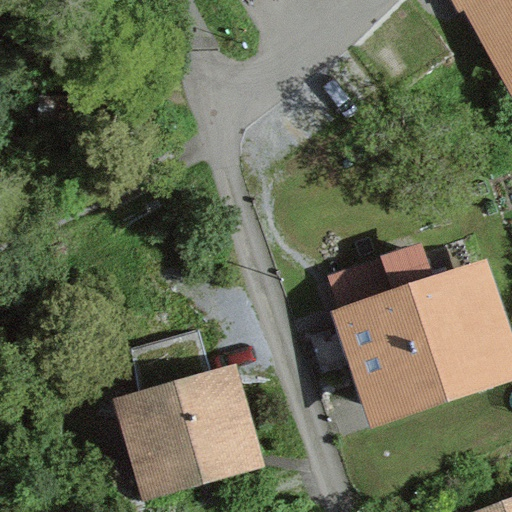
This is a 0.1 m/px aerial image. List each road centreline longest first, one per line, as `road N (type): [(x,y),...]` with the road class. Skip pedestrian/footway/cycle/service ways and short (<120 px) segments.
road 1 (residential): [(343,511),(212,120)]
road 2 (residential): [(212,120),(142,177),(0,235)]
road 3 (residential): [(371,0),(212,120)]
